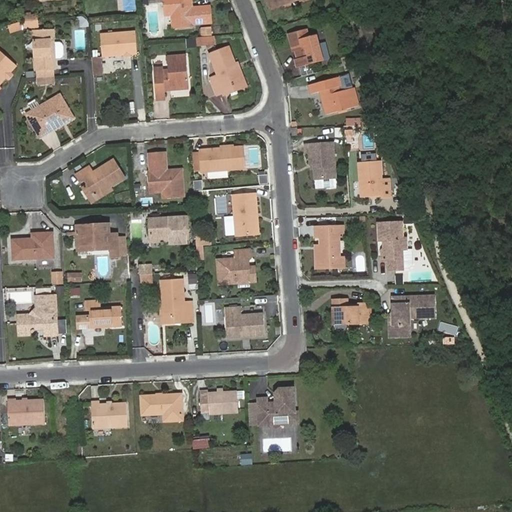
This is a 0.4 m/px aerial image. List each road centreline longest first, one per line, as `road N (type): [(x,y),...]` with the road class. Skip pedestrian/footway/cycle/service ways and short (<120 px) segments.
road 1 (residential): [(281,119),(297,335),(289,357),(0,377)]
road 2 (residential): [(25,189),(99,133),(281,119)]
road 3 (residential): [(246,0),(279,84),(281,119)]
